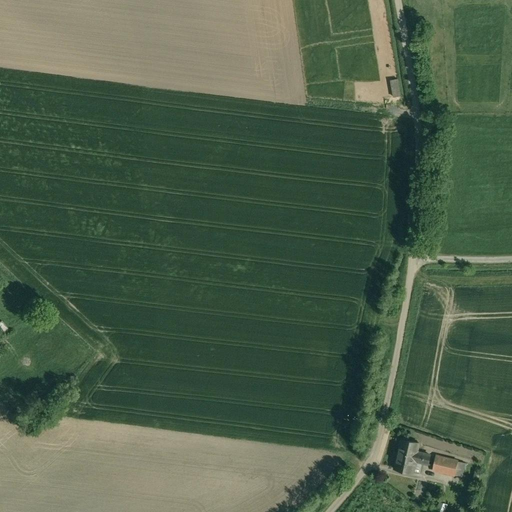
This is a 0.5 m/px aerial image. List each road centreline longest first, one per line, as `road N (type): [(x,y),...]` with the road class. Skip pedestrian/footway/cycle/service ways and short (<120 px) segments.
road 1 (unclassified): [(315,511),(376,439),(412,262)]
road 2 (unclassified): [(412,262),(419,144),(398,0)]
